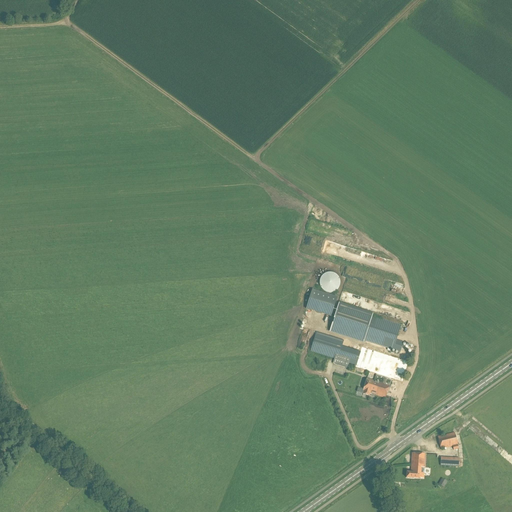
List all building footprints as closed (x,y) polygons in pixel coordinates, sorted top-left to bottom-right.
[(330,293),(331,293),(332,293),(332,292),(333,292),(334,292),(335,291),(336,291),(336,290),(337,290),(338,289),(338,288),(339,288),(339,287),(339,286),(340,285),(340,284),(340,283),(340,282),(340,281),(340,280),(339,279),(339,278),(339,277),(338,277),(338,276),(337,275),(336,275),(336,274),(335,274),(334,273),(333,273),(332,273),(331,272),(330,272),(329,272),(328,273),(327,273),(326,273),(325,273),(325,274),(324,274),(323,275),(322,276),(321,277),(320,278),(320,279),(320,280),(320,281),(320,282),(320,283),(320,284),(320,285),(320,286),(320,287),(321,288),(322,289),(323,290),(324,291),(325,291),(325,292),(326,292),(327,292),(328,293),(329,293),(330,293)] [(312,290),(306,309),(331,317),(337,297),(312,290)] [(400,353),(403,342),(396,340),(401,325),(372,316),(373,313),(339,303),(336,312),(329,333),(336,335),(363,343),(364,341),(400,353)] [(361,362),(358,361),(360,352),(342,346),(344,340),(316,331),(310,352),(334,359),(332,364),(347,369),(349,364),(356,366),(361,367),(363,362),(373,366),(377,351),(366,348),(364,353),(362,352),(361,356),(363,357),(361,362)] [(385,399),(395,369),(379,364),(374,381),(367,379),(363,391),(364,391),(363,394),(369,396),(370,394),(385,399)] [(459,449),(454,433),(437,437),(441,449),(453,447),(453,450),(459,449)] [(436,471),(437,454),(411,453),(410,472),(407,472),(406,478),(412,478),(423,479),(424,473),(424,470),(436,471)] [(449,467),(449,469),(450,470),(454,470),(454,467),(459,467),(459,458),(454,458),(441,457),(440,466),(449,467)] [(443,488),(447,481),(442,478),(438,485),(443,488)]
